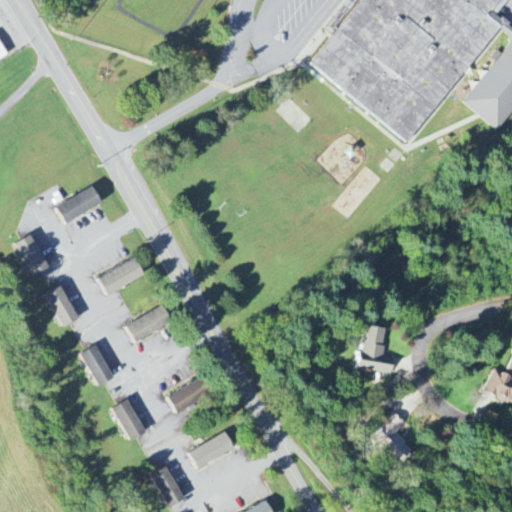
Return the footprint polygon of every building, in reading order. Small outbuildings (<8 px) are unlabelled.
[(406,147),(499,31),(510,41),(500,52),(496,49),(488,59),(493,63),(460,102),(493,131),(511,109),(511,27),(510,26),(492,10),(500,0),(347,0),(322,32),(330,39),(307,68),(406,147)] [(0,62),(8,57),(0,44),(0,62)] [(65,226),(102,203),(92,187),(55,210),(65,226)] [(15,245),(32,278),(48,269),(31,236),(15,245)] [(144,279),(137,261),(98,277),(105,295),(144,279)] [(46,295),(61,329),(77,321),(62,288),(46,295)] [(172,324),(163,307),(125,327),(134,344),(172,324)] [(392,375),(393,358),(382,357),(384,329),(363,327),(359,372),(392,375)] [(114,379),(95,347),(80,355),(99,388),(114,379)] [(511,358),(505,374),(493,369),(482,392),(511,406),(511,358)] [(167,396),(174,413),(213,397),(206,380),(167,396)] [(128,443),(144,435),(128,402),(112,409),(128,443)] [(372,439),(401,463),(412,450),(394,436),(404,424),(392,414),(372,439)] [(188,454),(197,470),(234,451),(225,434),(188,454)] [(167,510),(183,503),(168,468),(152,475),(167,510)]
